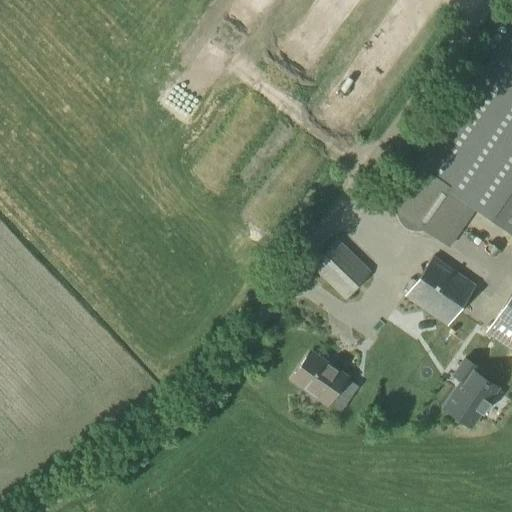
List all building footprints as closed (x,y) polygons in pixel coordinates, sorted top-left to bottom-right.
[(511,40),(424,170),(417,165),(389,206),(395,211),(395,214),(396,218),(399,224),(403,228),(408,231),(414,232),(420,232),(425,231),(447,246),(476,206),(511,230),(511,40)] [(345,298),(369,271),(337,240),(313,267),(345,298)] [(391,316),(361,358),(394,380),(391,385),(399,392),(420,406),(458,351),(438,337),(446,324),(447,324),(473,286),(433,257),(406,296),(437,318),(428,330),(432,333),(427,341),(391,316)] [(511,293),(486,332),(511,349),(511,293)] [(326,404),(346,376),(323,360),(320,363),(307,354),(290,379),(326,404)] [(439,404),(466,423),(475,409),(479,412),(487,399),(484,398),(493,385),(476,373),(480,367),(461,354),(449,372),(457,377),(439,404)]
